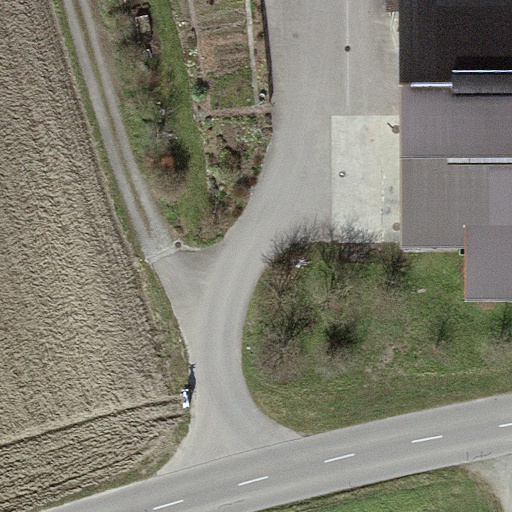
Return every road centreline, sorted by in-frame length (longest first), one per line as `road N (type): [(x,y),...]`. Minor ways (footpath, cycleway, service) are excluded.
road 1 (track): [(68,0),(149,248),(201,346),(241,477)]
road 2 (unclassified): [(130,511),(511,410)]
